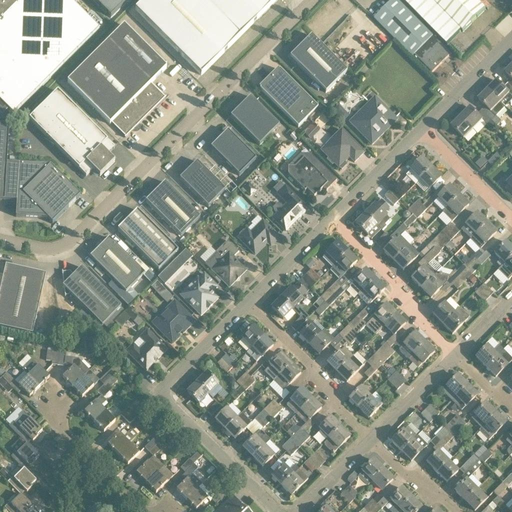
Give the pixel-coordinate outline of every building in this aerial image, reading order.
[(0,0),(0,101),(14,116),(99,30),(69,0),(14,0),(14,1),(12,0),(0,0)] [(92,0),(111,19),(129,0),(92,0)] [(201,77),(277,0),(146,0),(136,11),(201,77)] [(397,0),(394,0),(375,20),(413,57),(414,55),(433,74),(452,54),(433,36),(402,5),(397,0)] [(463,33),(487,10),(477,0),(401,0),(447,46),(462,31),(463,33)] [(151,85),(167,69),(124,27),(68,83),(110,126),(112,124),(126,138),(125,139),(126,139),(166,99),(166,98),(151,85)] [(347,73),(312,37),(290,58),(326,94),(347,73)] [(280,71),(262,89),(260,91),(298,129),(318,109),(280,71)] [(498,82),(489,91),(506,109),(511,102),(511,88),(508,85),(504,89),(498,82)] [(497,117),(506,109),(489,91),(479,101),(486,107),(482,112),(497,127),(502,122),(497,117)] [(58,92),(30,121),(86,177),(93,171),(100,178),(115,163),(108,156),(115,149),(58,92)] [(251,98),(231,118),(260,146),(279,127),(251,98)] [(372,146),(388,131),(386,129),(389,126),(396,119),(375,98),(369,105),(370,106),(363,112),(362,111),(350,124),(372,146)] [(333,111),(344,121),(350,115),(339,106),(333,111)] [(471,109),(461,118),(474,131),(483,122),(493,132),(497,127),(482,112),(477,116),(471,109)] [(465,140),(474,131),(461,118),(452,127),(465,140)] [(312,124),(305,135),(311,139),(318,128),(312,124)] [(5,202),(17,203),(16,218),(48,220),(53,225),(81,197),(51,168),(6,165),(9,128),(0,127),(0,202),(5,203),(5,202)] [(364,153),(342,131),(321,152),(329,160),(328,161),(332,166),(334,164),(339,169),(340,169),(342,170),(346,166),(344,163),(347,161),(346,159),(348,157),(354,163),(364,153)] [(211,149),(212,150),(239,177),(256,160),(228,132),(211,149)] [(488,163),(493,168),(493,169),(503,159),(498,154),(488,163)] [(288,167),(288,175),(305,192),(307,190),(314,198),(325,187),(321,183),(324,181),(331,188),(337,181),(310,155),(305,160),(304,159),(295,167),(288,167)] [(406,177),(416,186),(420,182),(432,169),(422,160),(411,171),(411,172),(406,177)] [(226,191),(197,163),(180,180),(208,208),(226,191)] [(219,179),(223,175),(217,168),(212,172),(219,179)] [(420,182),(429,191),(442,179),(432,169),(420,182)] [(200,219),(165,184),(146,203),(181,238),(200,219)] [(256,191),(249,184),(243,189),(251,197),(256,191)] [(450,187),(437,199),(447,209),(442,213),(443,214),(460,197),(450,187)] [(308,211),(285,188),(278,195),(288,205),(284,208),(282,206),(277,204),(273,209),(274,213),(277,216),(273,220),(286,233),(308,211)] [(390,192),(399,202),(403,198),(394,188),(390,192)] [(399,202),(390,192),(385,197),(395,207),(399,202)] [(457,219),(469,206),(460,197),(443,214),(452,223),(457,219)] [(375,206),(366,215),(377,227),(383,233),(387,228),(382,223),(387,218),(384,214),(389,210),(382,202),(377,207),(375,206)] [(408,212),(413,216),(422,206),(418,202),(408,212)] [(413,216),(417,221),(427,211),(422,206),(413,216)] [(179,252),(138,211),(118,231),(159,272),(179,252)] [(356,225),(368,237),(377,227),(366,215),(356,225)] [(466,226),(475,236),(476,236),(487,224),(478,215),(466,226)] [(405,234),(417,221),(413,216),(400,229),(405,234)] [(241,238),(238,240),(255,256),(270,241),(272,244),(278,238),(263,223),(251,235),(247,231),(246,232),(245,231),(244,231),(240,235),(239,237),(241,238)] [(451,224),(436,239),(441,243),(456,229),(451,224)] [(471,241),(480,250),(481,250),(497,234),(487,224),(476,236),(475,236),(471,241)] [(441,243),(446,248),(460,233),(456,229),(441,243)] [(390,239),(385,235),(375,244),(380,249),(388,240),(390,239)] [(410,247),(400,237),(393,245),(384,253),(394,263),(409,248),(410,247)] [(421,254),(425,259),(441,243),(436,239),(421,254)] [(145,275),(109,240),(91,258),(126,294),(145,275)] [(239,253),(228,242),(216,254),(223,260),(212,271),(229,289),(236,282),(236,283),(241,278),(240,278),(247,271),(234,258),(239,253)] [(446,248),(441,243),(425,259),(417,267),(421,272),(412,281),(421,291),(438,274),(438,273),(437,275),(429,267),(441,254),(440,254),(446,248)] [(504,265),(511,256),(511,249),(506,243),(495,255),(504,265)] [(333,268),(348,253),(338,244),(327,255),(336,265),(333,268)] [(419,256),(410,247),(409,248),(394,263),(403,272),(419,256)] [(330,271),(340,281),(346,274),(358,263),(348,253),(333,268),(330,271)] [(511,256),(504,265),(498,271),(509,281),(511,277),(511,256)] [(469,261),(464,266),(468,271),(478,261),(473,257),(469,261)] [(310,260),(305,265),(309,270),(314,265),(310,260)] [(468,271),(473,275),(482,266),(478,261),(468,271)] [(449,282),(453,286),(468,271),(464,266),(457,273),(455,271),(450,277),(438,274),(421,291),(430,300),(440,292),(449,282)] [(0,328),(33,336),(46,276),(6,267),(0,294),(0,328)] [(63,288),(64,289),(65,298),(66,298),(66,297),(69,297),(70,295),(103,327),(122,308),(82,269),(73,278),(69,274),(63,275),(63,272),(62,272),(64,287),(63,288)] [(311,271),(306,276),(316,286),(320,281),(311,271)] [(366,271),(355,282),(349,288),(359,298),(376,281),(366,271)] [(473,275),(468,271),(453,286),(457,291),(473,275)] [(212,307),(219,300),(212,294),(217,288),(205,275),(200,281),(198,279),(181,297),(201,317),(208,310),(209,311),(212,307)] [(311,290),(316,286),(306,276),(302,280),(311,290)] [(468,280),(473,285),(477,281),(472,277),(468,280)] [(359,298),(368,307),(370,306),(373,303),(385,290),(376,281),(359,298)] [(158,282),(152,287),(167,303),(173,298),(158,282)] [(320,299),(325,304),(325,303),(340,289),(335,284),(321,299),(320,299)] [(293,311),(301,319),(305,323),(310,319),(298,307),(303,302),(301,300),(307,294),(298,285),(293,291),(291,290),(281,300),(293,311)] [(484,285),(479,290),(489,299),(494,295),(484,285)] [(332,306),(344,293),(340,289),(325,303),(325,304),(329,308),(331,310),(333,308),(331,306),(332,306)] [(479,290),(475,294),(469,300),(473,304),(479,298),(484,304),(489,299),(479,290)] [(293,311),(281,300),(272,309),(284,321),(293,311)] [(196,323),(175,302),(166,311),(167,311),(153,325),(173,345),(180,337),(179,336),(182,333),(184,335),(196,323)] [(319,318),(329,308),(325,304),(314,314),(319,318)] [(433,317),(443,327),(461,309),(460,309),(455,314),(445,305),(433,317)] [(387,306),(366,326),(367,326),(365,328),(375,337),(384,328),(397,315),(387,306)] [(130,309),(115,322),(121,328),(131,318),(135,322),(139,319),(130,309)] [(470,318),(461,309),(443,327),(453,336),(470,318)] [(384,328),(393,337),(396,335),(406,324),(397,315),(384,328)] [(358,317),(348,327),(353,331),(362,322),(358,317)] [(305,323),(301,319),(291,328),(296,333),(305,323)] [(362,322),(353,331),(357,336),(365,328),(367,326),(366,326),(362,322)] [(300,337),(310,347),(322,335),(322,334),(312,325),(300,337)] [(242,340),(252,350),(264,337),(254,327),(242,340)] [(325,331),(322,334),(322,335),(310,347),(320,356),(330,345),(334,349),(353,331),(348,327),(335,341),(325,331)] [(146,372),(156,363),(155,362),(157,359),(158,360),(168,351),(148,331),(140,339),(146,344),(140,351),(134,345),(127,353),(146,372)] [(328,364),(338,374),(358,354),(357,353),(354,357),(345,348),(348,345),(350,347),(359,338),(357,336),(353,331),(334,349),(339,353),(328,364)] [(413,356),(426,344),(416,333),(403,346),(413,356)] [(252,350),(247,354),(251,358),(256,354),(261,360),(274,347),(264,337),(252,350)] [(376,354),(381,359),(391,349),(386,344),(382,348),(376,354)] [(413,356),(409,360),(418,370),(422,365),(423,365),(435,353),(426,344),(413,356)] [(486,369),(498,358),(504,351),(500,347),(494,353),(488,347),(476,359),(486,369)] [(395,353),(391,349),(381,359),(385,363),(395,353)] [(58,367),(60,354),(47,353),(46,362),(52,363),(52,366),(58,367)] [(73,389),(84,377),(90,372),(78,360),(65,358),(66,355),(60,354),(58,367),(64,368),(65,365),(72,366),(74,367),(63,378),(73,389)] [(363,359),(358,354),(338,374),(347,383),(359,372),(358,371),(363,366),(360,363),(363,359)] [(381,359),(376,354),(367,364),(371,368),(381,359)] [(222,360),(231,370),(239,363),(233,356),(230,359),(227,356),(222,360)] [(265,373),(274,383),(292,365),(282,356),(265,373)] [(498,358),(486,369),(496,379),(507,367),(498,358)] [(369,379),(385,363),(381,359),(371,368),(365,375),(369,379)] [(231,370),(222,360),(218,365),(227,374),(231,370)] [(50,378),(33,361),(23,370),(26,374),(40,388),(50,378)] [(105,385),(112,378),(121,369),(117,364),(100,381),(105,385)] [(301,375),(292,365),(274,383),(284,392),(289,387),(301,375)] [(30,398),(40,388),(26,374),(16,382),(9,374),(7,375),(2,370),(0,372),(0,374),(15,390),(19,386),(30,398)] [(401,387),(406,382),(396,373),(392,377),(401,387)] [(197,384),(209,395),(219,386),(207,374),(197,384)] [(241,388),(251,378),(246,374),(237,383),(241,388)] [(73,389),(83,398),(94,387),(84,377),(73,389)] [(401,387),(392,377),(388,382),(397,391),(401,387)] [(101,398),(112,387),(117,382),(112,378),(105,385),(97,393),(101,398)] [(241,388),(246,392),(255,383),(251,378),(241,388)] [(452,403),(468,387),(458,378),(442,393),(452,403)] [(209,395),(197,384),(188,393),(200,405),(209,395)] [(452,403),(462,412),(465,409),(466,409),(477,397),(468,387),(452,403)] [(231,397),(236,402),(246,392),(241,388),(231,397)] [(349,401),(359,411),(371,399),(361,389),(349,401)] [(286,406),(296,416),(312,400),(302,390),(286,406)] [(260,407),(264,402),(259,397),(255,402),(260,407)] [(106,403),(101,398),(84,414),(94,424),(105,412),(101,408),(106,403)] [(371,399),(359,411),(369,420),(381,408),(371,399)] [(306,418),(310,422),(310,421),(322,410),(312,400),(296,416),(302,422),(306,418)] [(268,416),(278,406),(274,402),(264,411),(268,416)] [(221,408),(217,403),(207,413),(212,417),(221,408)] [(273,420),(283,410),(278,406),(268,416),(273,420)] [(484,427),(496,415),(486,406),(472,420),(481,430),(484,427)] [(131,407),(122,416),(126,420),(135,412),(131,407)] [(430,407),(426,411),(435,420),(439,416),(430,407)] [(216,421),(226,431),(238,419),(228,410),(216,421)] [(268,416),(264,411),(255,421),(259,425),(268,416)] [(421,416),(425,419),(430,425),(435,420),(426,411),(421,416)] [(115,423),(105,413),(105,412),(94,424),(104,434),(115,423)] [(130,424),(139,416),(138,415),(135,412),(126,420),(130,424)] [(37,437),(42,432),(24,413),(21,416),(20,419),(15,424),(14,423),(10,427),(27,446),(28,446),(27,445),(24,441),(28,437),(33,443),(38,438),(37,437)] [(235,441),(247,429),(246,428),(251,423),(242,415),(238,419),(226,431),(235,441)] [(494,437),(506,425),(496,415),(484,427),(481,430),(479,432),(489,442),(494,437)] [(268,416),(259,425),(264,430),(273,420),(268,416)] [(444,430),(449,434),(462,421),(457,416),(444,430)] [(329,441),(341,429),(331,419),(319,431),(329,441)] [(310,421),(310,422),(306,426),(304,428),(302,429),(293,437),(292,439),(296,444),(306,434),(314,425),(310,421)] [(453,439),(454,437),(466,425),(462,421),(449,434),(453,439)] [(392,444),(402,453),(417,438),(408,428),(404,431),(392,444)] [(341,429),(329,441),(324,445),(326,446),(325,447),(331,452),(333,455),(338,450),(339,450),(351,438),(341,429)] [(444,430),(430,444),(435,448),(440,443),(449,434),(444,430)] [(109,446),(118,455),(138,436),(134,431),(131,431),(124,438),(120,434),(109,446)] [(244,449),(254,459),(265,447),(271,441),(261,432),(256,437),(244,449)] [(296,444),(301,448),(310,438),(306,434),(296,444)] [(455,438),(454,437),(453,439),(449,434),(440,443),(444,448),(452,440),(453,441),(456,439),(455,438)] [(138,436),(118,455),(128,466),(140,454),(130,444),(139,436),(138,436)] [(417,438),(402,453),(412,463),(427,448),(417,438)] [(283,448),(287,453),(296,444),(292,439),(283,448)] [(150,453),(159,444),(155,440),(146,448),(150,453)] [(137,474),(147,484),(164,467),(154,457),(164,449),(159,444),(150,453),(154,457),(137,474)] [(296,444),(287,453),(291,457),(301,448),(296,444)] [(17,455),(16,453),(11,458),(20,467),(24,462),(30,468),(35,464),(34,463),(39,457),(28,446),(27,446),(17,455)] [(265,447),(254,459),(263,468),(275,456),(265,447)] [(474,457),(479,461),(488,452),(483,448),(474,457)] [(492,457),(488,452),(479,461),(483,466),(492,457)] [(326,463),(316,453),(311,458),(321,468),(326,463)] [(448,463),(439,453),(438,454),(427,465),(437,474),(448,463)] [(177,491),(187,500),(198,489),(202,485),(193,475),(199,469),(198,468),(205,461),(202,457),(194,465),(185,474),(184,475),(188,480),(177,491)] [(470,470),(479,461),(474,457),(460,471),(464,476),(470,470)] [(311,458),(307,462),(317,472),(321,468),(311,458)] [(181,469),(185,474),(194,465),(190,460),(181,469)] [(470,470),(474,475),(483,466),(479,461),(470,470)] [(368,488),(372,483),(384,471),(374,462),(362,474),(358,478),(368,488)] [(437,474),(447,484),(458,473),(448,463),(437,474)] [(272,478),(282,488),(293,476),(299,471),(295,467),(289,472),(284,466),(272,478)] [(21,467),(11,477),(12,479),(8,483),(17,492),(22,488),(27,494),(32,489),(31,488),(36,483),(21,467)] [(164,467),(147,484),(157,494),(174,477),(164,467)] [(293,476),(282,488),(291,497),(308,480),(299,471),(293,476)] [(393,481),(384,471),(372,483),(382,492),(393,481)] [(354,473),(347,480),(351,484),(358,477),(354,473)] [(477,491),(468,481),(467,481),(456,493),(465,503),(477,491)] [(493,493),(498,498),(507,489),(502,485),(493,493)] [(345,492),(355,501),(359,497),(350,487),(345,492)] [(198,489),(187,500),(197,511),(208,499),(198,489)] [(402,490),(390,502),(395,507),(390,511),(399,511),(412,500),(402,490)] [(475,511),(487,500),(477,491),(465,503),(474,511),(475,511)] [(212,501),(217,505),(225,496),(221,492),(212,501)] [(341,496),(350,505),(355,501),(345,492),(341,496)] [(8,511),(29,511),(33,508),(22,497),(21,497),(11,506),(10,504),(5,508),(8,511)] [(248,511),(246,511),(245,511),(240,506),(239,507),(230,498),(216,511),(248,511)] [(370,511),(380,511),(389,504),(384,499),(377,506),(370,511)] [(493,503),(498,508),(502,511),(506,508),(497,499),(493,503)] [(412,500),(399,511),(419,511),(422,509),(412,500)] [(365,511),(370,511),(377,506),(373,501),(364,510),(365,511)]
